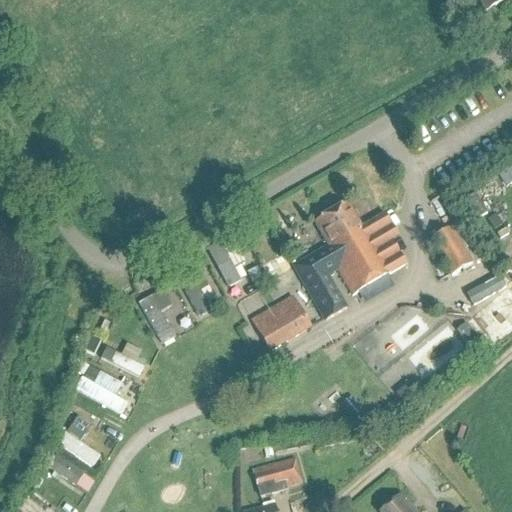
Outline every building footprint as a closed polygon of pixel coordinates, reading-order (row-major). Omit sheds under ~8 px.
[(475,0),(485,16),(509,1),(508,0),(475,0)] [(485,217),(474,196),(464,202),(475,223),(485,217)] [(313,226),(327,250),(293,270),(324,323),(343,312),(324,278),(335,272),(351,299),(367,290),(370,297),(381,290),(377,284),(404,269),(377,222),(364,229),(363,227),(359,229),(346,207),(313,226)] [(449,230),(429,241),(450,278),(470,266),(449,230)] [(227,250),(233,266),(260,255),(254,239),(227,250)] [(221,289),(207,295),(216,314),(230,308),(221,289)] [(197,299),(186,304),(188,310),(167,319),(176,339),(208,325),(197,299)] [(250,324),(269,356),(311,332),(291,299),(250,324)] [(103,324),(99,333),(104,336),(108,327),(103,324)] [(123,340),(114,359),(154,378),(163,359),(123,340)] [(109,381),(102,397),(140,413),(147,397),(109,381)] [(104,475),(108,465),(79,455),(75,465),(104,475)] [(294,462),(251,473),(256,492),(257,492),(259,501),(287,493),(286,490),(300,487),(294,462)] [(410,511),(399,498),(382,511),(410,511)]
